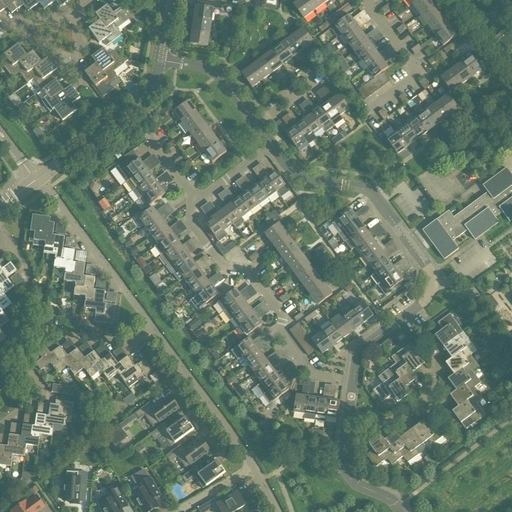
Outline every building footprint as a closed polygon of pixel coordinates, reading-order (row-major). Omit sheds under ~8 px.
[(1,0),(7,7),(12,14),(23,5),(19,0),(1,0)] [(19,0),(23,5),(28,12),(39,3),(37,0),(19,0)] [(37,0),(39,3),(44,9),(56,1),(56,0),(55,0),(37,0)] [(313,12),(304,0),(299,0),(292,5),(302,19),(313,12)] [(319,0),(304,0),(313,12),(323,4),(319,0)] [(419,0),(412,6),(419,16),(434,5),(430,0),(419,0)] [(96,14),(100,20),(101,20),(107,28),(113,23),(117,28),(118,28),(129,20),(120,8),(113,13),(107,5),(96,14)] [(419,16),(427,26),(442,15),(434,5),(419,16)] [(195,6),(194,19),(211,21),(213,8),(195,6)] [(349,6),(343,10),(346,14),(352,9),(349,6)] [(427,26),(435,36),(449,25),(442,15),(427,26)] [(334,26),(341,36),(359,22),(356,19),(353,21),(349,16),(334,26)] [(194,19),(192,31),(209,34),(211,21),(194,19)] [(101,20),(100,20),(89,29),(100,43),(103,41),(107,46),(122,34),(118,28),(117,28),(113,23),(107,28),(101,20)] [(329,21),(323,25),(326,29),(332,24),(329,21)] [(341,36),(347,44),(362,33),(358,28),(361,26),(359,22),(341,36)] [(449,25),(435,36),(443,47),(457,36),(449,25)] [(302,29),(292,36),(303,50),(313,43),(302,29)] [(209,34),(192,31),(190,44),(207,47),(209,34)] [(347,44),(354,53),(371,40),(369,37),(366,39),(362,33),(347,44)] [(292,36),(282,43),(292,58),(303,50),(292,36)] [(354,53),(360,62),(375,51),(371,45),(374,43),(371,40),(354,53)] [(282,43),(272,51),(282,65),(292,58),(282,43)] [(0,59),(13,76),(19,72),(24,68),(19,61),(27,55),(19,44),(0,57),(0,59)] [(452,49),(449,45),(444,50),(446,53),(452,49)] [(92,57),(97,63),(103,71),(109,66),(113,72),(114,71),(125,63),(116,51),(110,56),(104,48),(92,57)] [(19,72),(28,83),(34,78),(40,74),(35,68),(43,62),(34,50),(27,55),(19,61),(24,68),(19,72)] [(272,51),(261,58),(272,73),(282,65),(272,51)] [(360,62),(366,70),(384,57),(382,54),(379,56),(375,51),(360,62)] [(472,77),(483,69),(470,51),(459,59),(462,62),(472,77)] [(34,78),(42,90),(54,81),(49,74),(57,69),(49,57),(43,62),(35,68),(40,74),(34,78)] [(366,70),(373,79),(378,76),(383,72),(388,69),(383,63),(387,60),(384,57),(366,70)] [(261,58),(251,66),(262,80),(272,73),(261,58)] [(462,62),(452,70),(462,84),(472,77),(462,62)] [(97,63),(85,72),(104,97),(114,89),(110,84),(118,78),(114,71),(113,72),(109,66),(103,71),(97,63)] [(262,80),(251,66),(241,74),(252,88),(262,80)] [(462,84),(452,70),(441,78),(451,92),(462,84)] [(378,76),(385,85),(390,82),(383,72),(378,76)] [(373,80),(380,89),(385,85),(378,76),(373,79),(373,80)] [(42,100),(51,112),(57,107),(62,103),(57,96),(65,90),(57,79),(54,81),(42,90),(47,96),(42,100)] [(373,80),(368,83),(375,93),(380,89),(373,80)] [(368,83),(363,87),(370,97),(375,93),(368,83)] [(128,84),(126,87),(126,90),(129,92),(132,91),(133,90),(134,89),(133,86),(131,84),(128,84)] [(81,98),(72,86),(65,90),(57,96),(62,103),(57,107),(66,119),(78,110),(73,104),(81,98)] [(370,97),(363,87),(358,91),(365,100),(370,97)] [(329,96),(326,98),(339,116),(348,110),(338,95),(332,100),(329,96)] [(448,95),(438,102),(449,117),(459,110),(448,95)] [(326,104),(320,109),(334,127),(342,120),(339,116),(326,98),(323,101),(326,104)] [(174,112),(181,122),(196,112),(188,101),(180,107),(174,112)] [(27,102),(18,109),(22,114),(31,108),(27,102)] [(438,102),(427,110),(438,125),(449,117),(438,102)] [(178,103),(171,108),(174,112),(180,107),(178,103)] [(326,133),(334,127),(320,109),(317,105),(309,111),(322,129),(323,129),(326,133)] [(427,110),(417,117),(428,132),(438,125),(427,110)] [(309,117),(303,121),(313,136),(322,129),(309,111),(306,113),(309,117)] [(181,122),(189,132),(203,122),(196,112),(181,122)] [(289,123),(296,117),(291,112),(284,118),(289,123)] [(417,117),(407,125),(418,140),(428,132),(417,117)] [(295,122),(291,124),(305,142),(308,145),(316,139),(313,136),(303,121),(297,125),(295,122)] [(152,128),(154,131),(161,125),(159,122),(152,128)] [(189,132),(196,142),(211,132),(203,122),(189,132)] [(299,153),(308,146),(305,142),(291,124),(289,126),(291,130),(285,134),(296,148),(299,153)] [(407,125),(397,133),(408,147),(418,140),(407,125)] [(196,142),(204,153),(218,142),(211,132),(196,142)] [(39,140),(40,141),(45,136),(43,133),(37,137),(38,139),(39,140)] [(408,147),(397,133),(387,140),(398,155),(408,147)] [(218,142),(204,153),(212,163),(226,153),(218,142)] [(116,168),(126,182),(149,165),(146,162),(143,165),(138,159),(129,166),(125,161),(116,168)] [(126,182),(132,191),(152,177),(147,171),(151,168),(149,165),(126,182)] [(468,230),(475,240),(499,222),(495,218),(503,212),(510,222),(511,220),(511,176),(506,168),(483,186),(489,195),(478,203),(476,201),(462,212),(464,214),(455,220),(449,211),(423,231),(445,260),(459,249),(453,242),(468,230)] [(266,172),(263,175),(276,193),(276,192),(280,198),(289,192),(288,189),(291,187),(287,183),(284,185),(281,181),(284,178),(279,172),(276,174),(274,172),(269,176),(266,172)] [(262,180),(257,185),(267,199),(276,193),(263,175),(260,177),(262,180)] [(132,191),(139,200),(162,183),(159,179),(156,182),(152,177),(132,191)] [(162,183),(139,200),(145,208),(146,208),(150,205),(165,195),(160,188),(164,186),(162,183)] [(249,185),(245,188),(258,205),(267,199),(257,185),(251,189),(249,185)] [(245,193),(239,197),(250,212),(258,205),(245,188),(243,190),(245,193)] [(232,198),(228,201),(245,223),(250,220),(246,215),(250,212),(239,197),(234,201),(232,198)] [(228,206),(222,210),(232,224),(237,229),(245,223),(228,201),(225,203),(228,206)] [(138,218),(145,227),(163,214),(160,211),(156,213),(152,208),(138,218)] [(211,213),(224,231),(232,224),(222,210),(216,214),(214,211),(211,213)] [(337,221),(343,230),(361,217),(358,213),(355,216),(351,210),(337,221)] [(109,216),(112,219),(118,215),(115,211),(109,216)] [(211,219),(204,223),(218,242),(227,236),(224,231),(211,213),(208,215),(211,219)] [(145,227),(151,236),(165,225),(161,220),(165,217),(163,214),(145,227)] [(50,223),(51,218),(33,216),(30,235),(35,236),(36,231),(44,233),(45,222),(50,223)] [(338,233),(345,242),(364,228),(360,222),(363,220),(361,217),(343,230),(338,233)] [(53,235),(55,224),(50,223),(45,222),(44,233),(36,231),(35,236),(34,241),(46,242),(45,246),(54,247),(55,236),(53,235)] [(265,234),(272,244),(286,234),(279,223),(265,234)] [(151,236),(157,244),(175,231),(173,229),(170,231),(165,225),(151,236)] [(122,228),(116,232),(119,237),(126,233),(122,228)] [(351,251),(356,247),(374,234),(372,231),(368,233),(364,228),(345,242),(351,251)] [(157,244),(164,253),(178,243),(174,237),(178,234),(175,231),(157,244)] [(272,244),(280,254),(294,244),(286,234),(272,244)] [(356,247),(363,256),(380,243),(374,234),(356,247)] [(46,260),(55,261),(55,259),(63,260),(65,249),(63,249),(64,237),(55,236),(54,247),(45,246),(44,254),(47,255),(46,260)] [(129,238),(123,243),(127,248),(131,245),(133,243),(129,238)] [(333,250),(339,246),(333,238),(327,242),(328,244),(333,250)] [(160,256),(166,265),(188,248),(186,245),(182,248),(178,243),(164,253),(160,256)] [(369,264),(387,251),(380,243),(363,256),(359,259),(365,267),(369,264)] [(280,254),(287,264),(301,254),(294,244),(280,254)] [(134,248),(130,252),(133,256),(138,253),(139,252),(136,247),(134,248)] [(172,274),(177,270),(191,260),(187,255),(191,252),(188,248),(166,265),(172,274)] [(66,270),(65,273),(73,274),(75,263),(72,263),(74,251),(65,249),(63,260),(55,259),(55,261),(54,268),(66,270)] [(369,264),(376,273),(390,263),(386,257),(389,254),(387,251),(369,264)] [(287,264),(295,274),(309,264),(301,254),(287,264)] [(0,285),(8,280),(7,278),(17,271),(11,263),(7,266),(2,259),(0,260),(0,285)] [(195,266),(191,260),(177,270),(172,274),(171,275),(177,284),(183,279),(201,266),(199,263),(195,266)] [(76,283),(76,286),(83,288),(85,277),(83,276),(84,264),(75,263),(73,274),(65,273),(64,281),(76,283)] [(371,277),(377,285),(400,269),(397,265),(394,268),(390,263),(376,273),(371,277)] [(295,274),(303,284),(317,274),(309,264),(295,274)] [(183,279),(190,288),(204,277),(200,272),(203,269),(201,266),(183,279)] [(400,269),(377,285),(386,297),(400,286),(398,284),(403,281),(399,274),(402,272),(400,269)] [(18,271),(9,278),(15,287),(24,280),(18,271)] [(303,284),(310,295),(324,284),(317,274),(303,284)] [(86,297),(85,300),(94,301),(95,290),(93,289),(95,278),(85,277),(83,288),(76,286),(74,295),(86,297)] [(190,288),(196,297),(214,283),(211,280),(208,283),(204,277),(190,288)] [(0,301),(6,297),(5,295),(14,287),(8,280),(0,285),(0,301)] [(410,281),(404,286),(407,290),(414,286),(410,281)] [(214,283),(196,297),(203,306),(217,295),(213,289),(216,286),(214,283)] [(324,284),(310,295),(318,305),(332,295),(324,284)] [(240,295),(235,289),(216,303),(223,312),(246,295),(243,292),(240,295)] [(103,303),(105,291),(95,290),(94,301),(85,300),(84,309),(96,310),(96,314),(102,315),(105,315),(105,312),(107,304),(103,303)] [(340,293),(330,300),(332,304),(342,296),(340,293)] [(494,308),(499,304),(492,294),(487,298),(494,308)] [(230,321),(249,307),(245,301),(248,299),(246,295),(223,312),(230,321)] [(0,316),(4,314),(2,311),(12,304),(6,297),(0,301),(0,316)] [(45,312),(46,304),(32,302),(31,310),(45,312)] [(363,302),(352,310),(363,324),(373,316),(363,302)] [(113,325),(116,305),(107,304),(105,312),(105,315),(102,315),(96,314),(95,322),(113,325)] [(253,312),(249,307),(230,321),(236,330),(259,313),(256,310),(253,312)] [(352,310),(342,317),(353,331),(363,324),(352,310)] [(259,313),(236,330),(243,339),(262,324),(257,318),(261,316),(259,313)] [(294,318),(296,321),(304,316),(301,313),(294,318)] [(0,330),(1,330),(0,328),(9,321),(4,314),(0,316),(0,330)] [(435,336),(443,347),(463,332),(450,314),(438,323),(443,330),(435,336)] [(342,317),(332,325),(343,339),(353,331),(342,317)] [(467,320),(470,325),(475,321),(472,317),(467,320)] [(73,322),(77,328),(81,326),(77,319),(73,322)] [(190,324),(188,325),(189,327),(192,331),(197,327),(193,322),(190,324)] [(289,331),(293,336),(303,328),(299,323),(289,331)] [(332,325),(322,332),(333,346),(343,339),(332,325)] [(293,336),(297,341),(307,333),(303,328),(293,336)] [(312,340),(314,343),(318,348),(322,354),(333,346),(322,332),(312,340)] [(443,347),(452,358),(460,352),(465,359),(470,355),(476,350),(463,332),(443,347)] [(297,341),(300,346),(308,340),(310,338),(307,333),(297,341)] [(231,351),(237,360),(259,344),(257,341),(253,343),(249,338),(231,351)] [(300,346),(304,351),(314,343),(312,340),(310,338),(308,340),(300,346)] [(485,344),(488,349),(493,345),(489,340),(485,344)] [(314,343),(304,351),(308,356),(318,348),(314,343)] [(50,363),(53,366),(60,361),(52,352),(51,354),(44,344),(36,350),(42,358),(35,364),(40,371),(50,363)] [(102,359),(111,353),(105,344),(96,350),(102,359)] [(247,367),(248,366),(262,355),(258,349),(262,347),(259,344),(237,360),(238,360),(240,361),(239,363),(242,367),(243,367),(245,368),(247,367)] [(391,358),(396,364),(400,369),(407,364),(413,372),(424,363),(410,344),(391,358)] [(61,377),(70,370),(69,369),(76,364),(69,355),(67,356),(60,346),(52,352),(60,361),(53,366),(61,377)] [(84,368),(86,371),(93,366),(86,357),(84,358),(77,349),(69,355),(76,364),(69,369),(70,370),(74,376),(84,368)] [(101,371),(103,374),(110,369),(103,360),(101,361),(94,351),(86,357),(93,366),(86,371),(91,378),(101,371)] [(216,351),(212,354),(216,360),(221,357),(216,351)] [(445,363),(454,375),(462,369),(467,375),(472,372),(479,367),(470,355),(465,359),(460,352),(452,358),(445,363)] [(117,374),(119,376),(126,371),(120,362),(118,363),(111,354),(103,360),(110,369),(103,374),(108,381),(117,374)] [(248,366),(255,374),(272,361),(270,358),(267,361),(262,355),(248,366)] [(134,376),(137,379),(143,374),(145,376),(153,370),(144,359),(135,366),(127,356),(120,362),(126,371),(119,376),(125,383),(134,376)] [(251,390),(251,391),(275,372),(271,367),(275,364),(272,361),(255,374),(261,383),(251,390)] [(396,364),(385,372),(393,384),(400,379),(406,387),(417,378),(413,372),(407,364),(400,369),(396,364)] [(448,379),(456,391),(464,385),(469,391),(474,387),(480,383),(472,372),(467,375),(462,369),(454,375),(448,379)] [(251,391),(257,399),(285,378),(283,375),(279,378),(275,372),(251,391)] [(393,384),(385,372),(378,377),(383,383),(373,391),(382,403),(393,394),(399,402),(411,393),(406,387),(400,379),(393,384)] [(285,378),(257,399),(258,400),(263,396),(269,404),(288,390),(284,384),(287,382),(285,378)] [(324,393),(336,395),(337,385),(326,384),(324,393)] [(450,395),(458,406),(466,401),(471,407),(476,403),(483,399),(474,387),(469,391),(464,385),(456,391),(450,395)] [(74,395),(68,387),(58,386),(57,394),(73,396),(74,395)] [(241,390),(236,393),(240,399),(245,395),(241,390)] [(303,395),(295,394),(293,413),(304,414),(307,392),(303,392),(303,395)] [(312,393),(307,392),(304,414),(303,419),(314,421),(314,420),(317,398),(311,397),(312,393)] [(118,395),(114,402),(124,403),(122,401),(118,395)] [(134,401),(130,395),(122,401),(124,403),(125,404),(129,405),(134,401)] [(314,420),(325,422),(325,418),(329,396),(325,395),(325,399),(317,398),(314,420)] [(329,396),(325,418),(337,419),(340,402),(332,400),(333,396),(329,396)] [(178,409),(170,397),(154,409),(149,403),(135,414),(139,420),(144,416),(153,427),(178,409)] [(0,417),(15,407),(9,399),(0,406),(0,417)] [(71,423),(74,403),(56,400),(55,405),(60,405),(59,416),(67,417),(67,422),(71,423)] [(466,401),(458,406),(452,411),(465,429),(485,415),(476,403),(471,407),(466,401)] [(67,417),(59,416),(60,405),(55,405),(51,404),(49,416),(46,416),(44,427),(53,428),(54,425),(66,427),(67,422),(67,417)] [(35,426),(33,426),(31,437),(40,438),(40,435),(52,437),(53,428),(44,427),(46,416),(37,414),(35,426)] [(162,435),(170,447),(194,430),(185,418),(169,429),(165,424),(150,435),(154,441),(162,435)] [(423,421),(411,429),(422,444),(428,439),(432,445),(444,436),(435,424),(429,429),(423,421)] [(21,436),(19,436),(17,447),(26,448),(27,445),(39,447),(40,438),(31,437),(33,426),(23,424),(21,436)] [(106,435),(115,448),(128,438),(119,425),(106,435)] [(411,429),(400,438),(406,446),(399,451),(403,456),(408,463),(426,449),(422,444),(411,429)] [(395,431),(384,440),(383,440),(390,448),(383,453),(387,458),(387,459),(391,465),(403,456),(399,451),(406,446),(400,438),(395,431)] [(8,446),(6,446),(4,457),(13,458),(13,455),(25,457),(26,448),(17,447),(19,436),(10,434),(8,446)] [(383,440),(384,440),(379,434),(367,443),(373,450),(367,455),(375,467),(387,459),(387,458),(383,453),(390,448),(383,440)] [(186,469),(210,452),(201,438),(184,451),(180,446),(166,457),(170,463),(178,458),(186,469)] [(100,448),(105,445),(101,440),(96,443),(100,448)] [(0,465),(11,467),(13,458),(4,457),(6,446),(0,445),(0,465)] [(37,461),(35,474),(47,465),(47,463),(37,461)] [(181,478),(186,484),(194,478),(203,489),(225,473),(217,461),(200,473),(196,467),(181,478)] [(133,494),(132,495),(142,511),(149,511),(159,507),(151,494),(157,491),(149,478),(144,470),(137,475),(142,482),(130,489),(133,494)] [(60,493),(64,494),(63,501),(71,501),(70,504),(78,505),(79,494),(80,492),(86,492),(87,478),(78,477),(78,473),(67,472),(67,477),(65,477),(64,486),(61,486),(60,493)] [(15,490),(13,485),(8,484),(7,496),(8,495),(15,490)] [(99,504),(103,511),(122,511),(119,505),(124,502),(117,488),(105,494),(108,500),(99,504)] [(207,511),(216,507),(218,511),(234,511),(245,506),(237,493),(220,504),(217,498),(197,509),(199,511),(207,511)] [(36,511),(37,511),(44,507),(36,496),(27,503),(25,501),(12,511),(36,511)]
